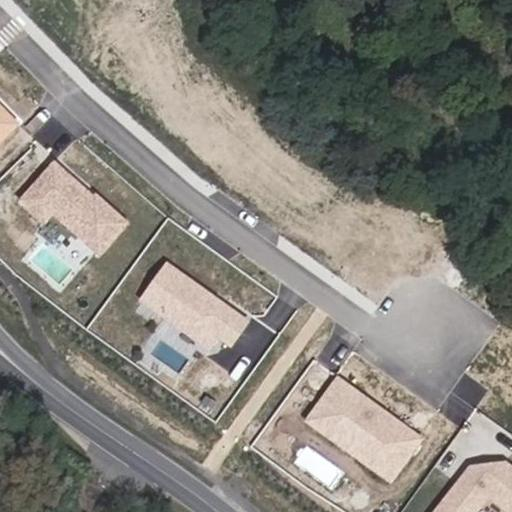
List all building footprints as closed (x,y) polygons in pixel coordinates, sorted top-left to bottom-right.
[(0,138),(11,128),(0,116),(0,138)] [(48,167),(15,205),(39,225),(46,217),(94,258),(121,227),(89,200),(86,204),(80,199),(82,196),(48,167)] [(241,327),(160,269),(134,304),(202,352),(210,340),(224,350),(241,327)] [(331,384),(300,426),(384,488),(416,445),(331,384)] [(465,471),(431,511),(470,511),(481,499),(498,511),(511,511),(511,476),(501,467),(465,471)]
